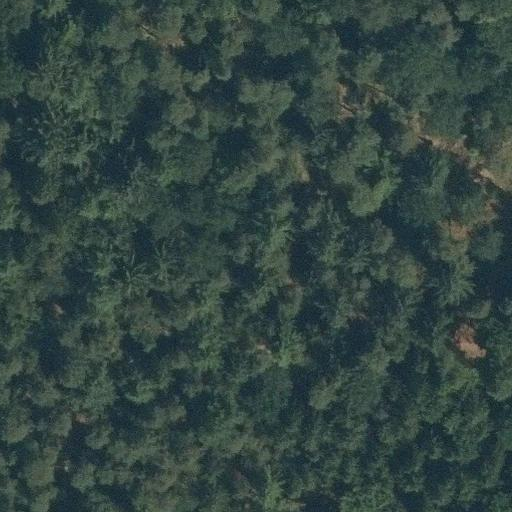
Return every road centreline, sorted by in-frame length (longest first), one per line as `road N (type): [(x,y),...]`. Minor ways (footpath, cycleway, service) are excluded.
road 1 (track): [(342,0),(445,288)]
road 2 (track): [(445,288),(511,422)]
